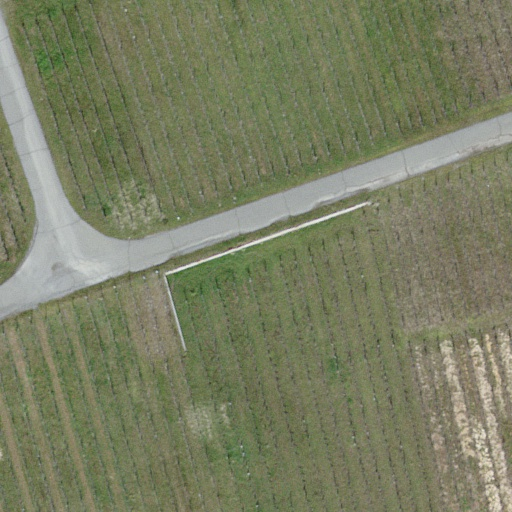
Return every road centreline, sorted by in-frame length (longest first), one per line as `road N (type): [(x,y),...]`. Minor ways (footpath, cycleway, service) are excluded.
road 1 (unclassified): [(511,127),(75,275)]
road 2 (unclassified): [(75,275),(0,54)]
